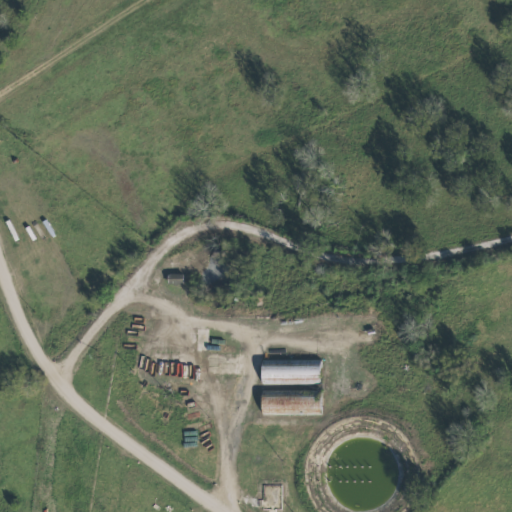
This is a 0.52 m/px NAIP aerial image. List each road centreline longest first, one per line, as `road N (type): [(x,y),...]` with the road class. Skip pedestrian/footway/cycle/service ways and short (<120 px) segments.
road 1 (residential): [(225,511),(105,438),(45,383),(0,273)]
road 2 (residential): [(144,0),(0,94)]
